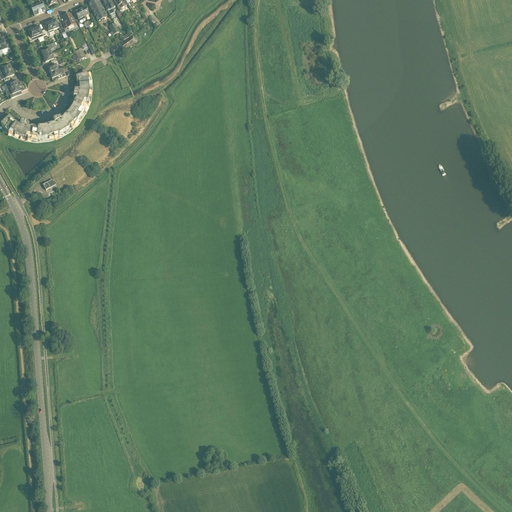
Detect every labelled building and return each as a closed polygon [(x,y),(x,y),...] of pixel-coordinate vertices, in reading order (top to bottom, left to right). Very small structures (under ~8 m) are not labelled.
[(96,0),(93,2),(103,20),(107,18),(98,0),(96,0)] [(112,0),(117,7),(120,12),(121,11),(122,8),(123,7),(125,8),(125,7),(127,5),(124,0),(123,0),(121,1),(120,0),(112,0)] [(124,0),(127,5),(129,8),(131,8),(132,8),(133,4),(132,2),(135,0),(124,0)] [(36,5),(40,15),(45,12),(41,3),(41,2),(36,4),(37,5),(36,5)] [(103,20),(93,2),(88,5),(97,23),(103,20)] [(112,3),(109,5),(105,7),(110,15),(115,13),(114,11),(115,11),(114,8),(115,8),(112,3)] [(40,15),(36,5),(35,6),(34,5),(32,6),(32,7),(30,8),(34,17),(40,15)] [(85,7),(80,10),(84,19),(86,18),(86,17),(89,15),(85,7)] [(84,19),(80,10),(75,13),(78,20),(79,22),(80,22),(83,21),(83,20),(84,19)] [(65,23),(62,24),(65,30),(76,25),(71,14),(70,15),(69,14),(62,17),(65,23)] [(64,29),(62,30),(60,24),(57,25),(55,20),(50,23),(53,31),(59,29),(59,31),(60,31),(62,35),(65,33),(64,29)] [(53,31),(50,23),(44,25),(46,30),(44,31),(46,36),(49,35),(48,34),(54,32),(53,31)] [(112,37),(115,36),(119,33),(114,24),(109,27),(112,33),(111,34),(112,37)] [(38,39),(43,38),(44,40),(47,39),(46,36),(44,31),(41,32),(39,27),(34,29),(38,39)] [(38,39),(34,29),(28,31),(30,36),(27,37),(30,43),(32,42),(38,39)] [(122,44),(118,45),(123,52),(136,43),(133,38),(122,45),(122,44)] [(0,42),(0,46),(2,51),(7,49),(8,52),(11,50),(9,45),(6,46),(4,41),(0,42)] [(43,58),(52,54),(50,51),(56,47),(55,43),(45,47),(46,50),(41,52),(43,58)] [(113,57),(121,53),(116,45),(110,49),(110,50),(113,57)] [(79,50),(75,52),(79,61),(83,59),(79,50)] [(52,54),(43,58),(45,63),(50,61),(51,64),(57,62),(56,59),(54,60),(52,54)] [(57,62),(51,64),(53,67),(48,69),(50,74),(58,71),(56,65),(58,64),(57,62)] [(0,75),(12,70),(10,65),(5,67),(3,64),(0,65),(0,75)] [(62,69),(58,71),(50,74),(52,79),(57,77),(58,80),(65,77),(62,69)] [(14,76),(12,70),(0,75),(0,77),(1,81),(3,80),(5,83),(10,80),(9,78),(14,76)] [(80,76),(76,77),(77,81),(77,88),(78,88),(77,91),(74,90),(74,93),(72,92),(72,95),(74,96),(73,98),(76,99),(76,101),(75,101),(72,108),(70,111),(68,114),(63,119),(61,121),(60,118),(58,119),(56,117),(54,119),(55,121),(53,122),(54,125),(52,126),(52,125),(45,128),(41,128),(38,128),(30,128),(28,127),(29,125),(26,124),(27,121),(24,121),(24,123),(21,122),(20,125),(18,124),(18,123),(12,119),(9,117),(4,122),(0,126),(0,128),(4,132),(14,139),(24,142),(36,144),(43,143),(49,142),(61,139),(70,133),(79,125),(83,119),(86,114),(91,102),(93,92),(92,80),(90,73),(85,75),(84,73),(80,75),(80,76)] [(10,80),(5,83),(6,86),(4,86),(6,91),(10,90),(18,87),(16,81),(11,83),(10,80)] [(18,87),(10,90),(12,93),(9,94),(11,99),(17,97),(16,94),(21,92),(18,87)] [(46,191),(55,186),(52,180),(43,185),(46,191)]
